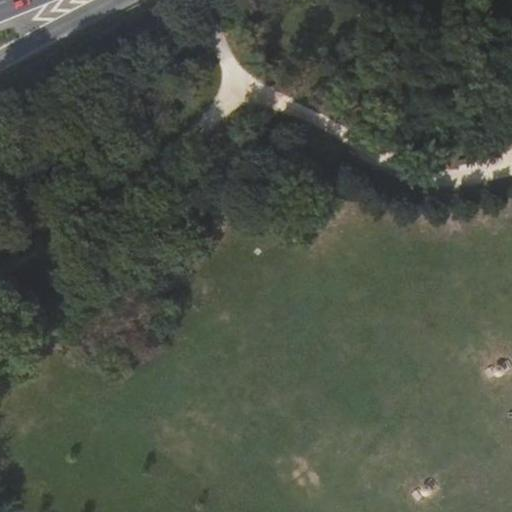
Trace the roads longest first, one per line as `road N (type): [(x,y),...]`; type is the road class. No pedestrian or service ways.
road 1 (track): [(211,8),(242,86),(407,166),(455,176),(511,165)]
road 2 (track): [(0,276),(101,209),(216,99),(242,86)]
road 3 (primary): [(0,62),(109,0)]
